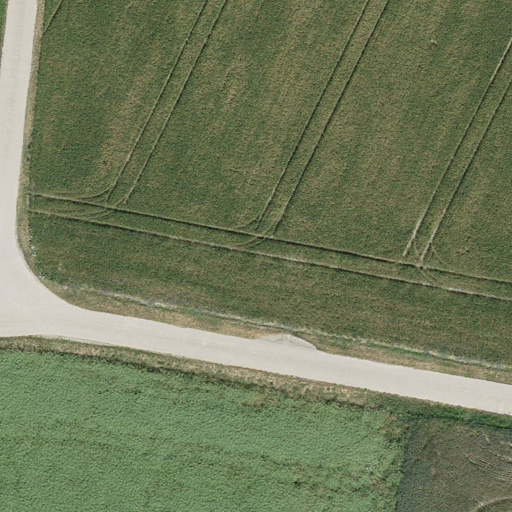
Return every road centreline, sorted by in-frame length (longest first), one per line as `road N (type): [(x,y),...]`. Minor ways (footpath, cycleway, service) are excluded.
road 1 (unclassified): [(0,313),(511,404)]
road 2 (track): [(27,0),(0,274)]
